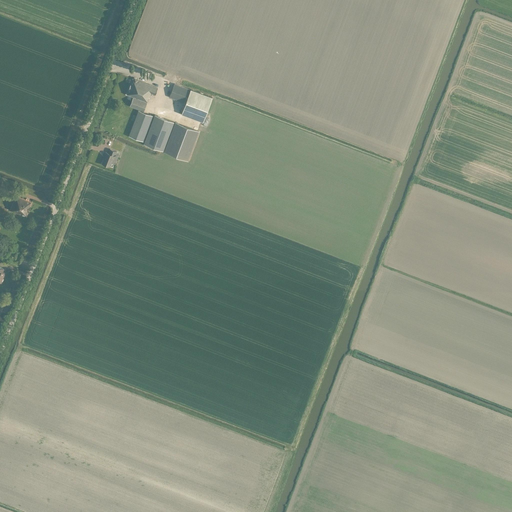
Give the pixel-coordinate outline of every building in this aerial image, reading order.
[(155,94),(158,87),(138,80),(138,78),(134,77),(134,78),(133,78),(127,94),(133,96),(130,105),(143,111),(148,97),(149,97),(151,93),(155,94)] [(174,82),(169,96),(185,102),(190,88),(174,82)] [(190,89),(181,113),(202,120),(210,96),(190,89)] [(153,114),(138,109),(129,135),(143,140),(153,114)] [(144,142),(163,150),(174,121),(154,114),(144,142)] [(199,130),(175,121),(164,151),(188,160),(199,130)] [(117,151),(110,148),(108,152),(106,151),(104,156),(105,156),(102,162),(110,165),(114,155),(115,156),(117,151)] [(402,165),(402,160),(390,159),(390,163),(387,163),(387,164),(389,164),(388,168),(394,168),(394,169),(396,169),(396,165),(402,165)] [(27,216),(32,201),(16,195),(10,209),(27,216)]
